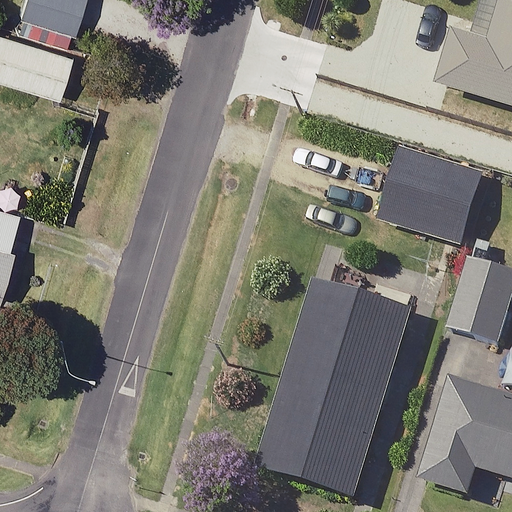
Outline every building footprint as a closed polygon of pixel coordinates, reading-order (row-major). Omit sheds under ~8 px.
[(511,0),(497,0),(485,40),(450,30),(434,84),(511,107),(511,0)] [(65,50),(0,34),(0,87),(53,100),(65,50)] [(480,172),(400,148),(377,220),(458,245),(480,172)] [(511,230),(511,204),(485,198),(476,232),(510,240),(511,230)] [(0,315),(28,218),(0,209),(0,315)] [(511,291),(511,273),(467,259),(446,327),(496,343),(511,291)] [(408,312),(317,284),(258,478),(349,506),(408,312)] [(511,397),(447,378),(416,479),(465,493),(473,467),(511,478),(511,397)]
